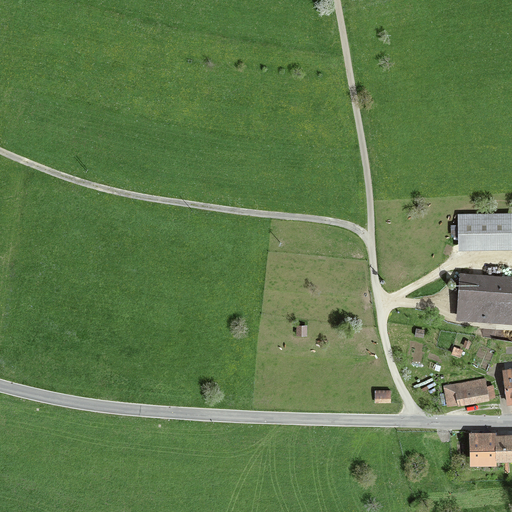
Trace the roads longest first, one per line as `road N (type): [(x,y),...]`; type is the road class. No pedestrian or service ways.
road 1 (tertiary): [(511,421),(139,409),(0,385)]
road 2 (track): [(371,245),(340,223),(119,191),(0,149)]
road 3 (track): [(336,0),(371,245)]
road 4 (track): [(378,302),(393,369),(419,421)]
